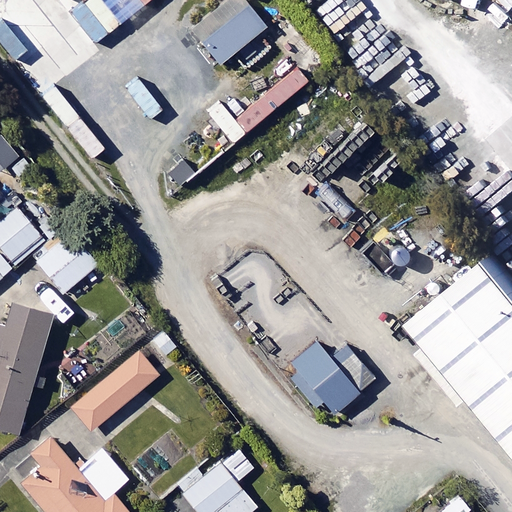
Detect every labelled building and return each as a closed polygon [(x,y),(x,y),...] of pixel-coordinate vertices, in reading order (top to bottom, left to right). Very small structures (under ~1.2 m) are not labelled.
[(221,64),(283,13),(272,0),(230,0),(194,30),(221,64)] [(20,157),(2,135),(0,137),(0,163),(5,169),(20,157)] [(45,242),(20,209),(0,223),(0,247),(14,266),(45,242)] [(97,265),(70,234),(37,263),(64,293),(97,265)] [(0,279),(11,270),(0,256),(0,279)] [(511,282),(496,263),(421,325),(439,346),(428,355),(470,405),(480,397),(511,436),(511,282)] [(0,313),(41,279),(30,266),(0,291),(0,313)] [(55,317),(17,305),(9,332),(0,328),(0,428),(18,435),(55,317)] [(333,358),(320,341),(285,367),(314,406),(323,399),(334,413),(374,383),(347,347),(333,358)] [(159,375),(138,351),(71,406),(92,431),(159,375)] [(78,469),(49,435),(30,451),(43,466),(22,483),(46,511),(128,511),(114,494),(130,480),(102,448),(78,469)] [(252,468),(236,449),(203,478),(196,470),(177,487),(198,511),(250,511),(257,506),(236,482),(252,468)] [(468,511),(457,498),(440,511),(468,511)]
